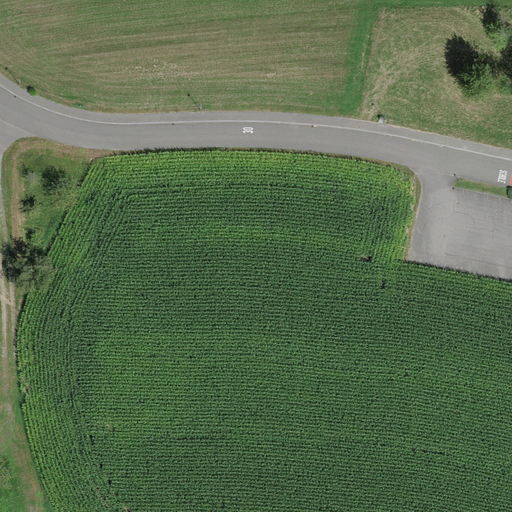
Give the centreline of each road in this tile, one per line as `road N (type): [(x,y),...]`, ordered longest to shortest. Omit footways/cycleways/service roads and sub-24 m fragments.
road 1 (residential): [(511,169),(266,130),(75,129),(0,102)]
road 2 (track): [(0,226),(12,389)]
